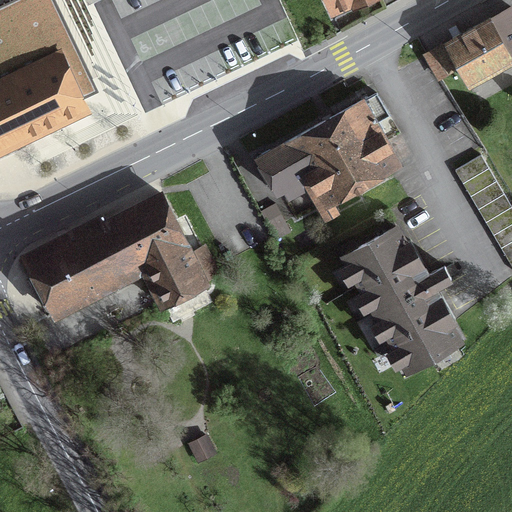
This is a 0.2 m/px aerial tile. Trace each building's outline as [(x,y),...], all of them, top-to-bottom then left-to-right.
[(511,7),(448,42),(470,82),(511,58),(511,7)] [(0,150),(109,98),(68,11),(0,42),(0,150)] [(426,54),(439,76),(454,68),(441,45),(426,54)] [(389,115),(377,93),(257,157),(276,191),(284,188),(288,197),(308,185),(325,217),(335,211),(331,203),(397,165),(374,123),(389,115)] [(463,182),(489,167),(481,154),(455,169),(463,182)] [(489,167),(463,182),(471,195),(496,180),(489,167)] [(496,180),(471,195),(478,208),(504,193),(496,180)] [(504,193),(478,208),(486,221),(511,206),(504,193)] [(197,250),(192,253),(162,194),(102,224),(99,218),(25,254),(55,314),(142,269),(161,306),(207,282),(205,278),(210,276),(197,250)] [(493,234),(511,222),(511,206),(486,221),(493,234)] [(501,247),(511,240),(511,222),(493,234),(501,247)] [(425,276),(396,226),(343,255),(408,369),(460,339),(431,288),(451,277),(444,265),(425,276)] [(511,240),(501,247),(509,260),(511,257),(511,240)] [(214,451),(205,435),(190,444),(198,459),(214,451)]
